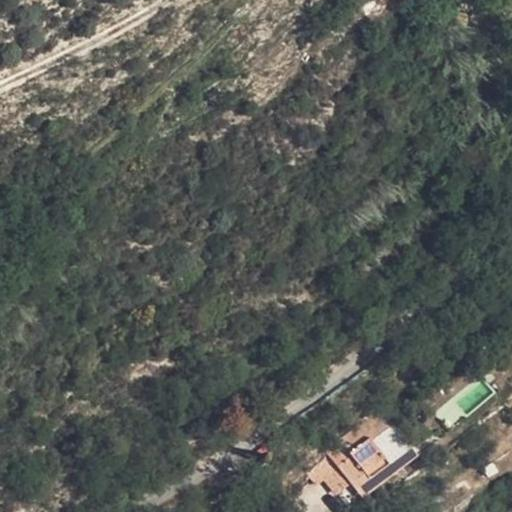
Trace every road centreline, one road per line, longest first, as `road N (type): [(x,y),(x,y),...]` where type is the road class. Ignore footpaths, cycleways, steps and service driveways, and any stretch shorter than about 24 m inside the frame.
road 1 (unclassified): [(511,214),(443,293),(152,511)]
road 2 (track): [(0,89),(167,0)]
